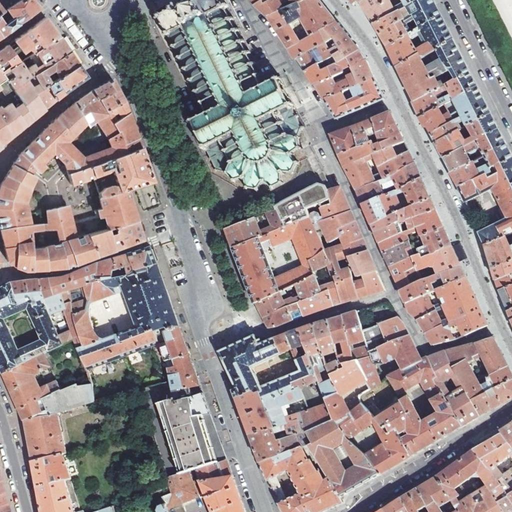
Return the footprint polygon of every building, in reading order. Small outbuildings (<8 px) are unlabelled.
[(21,0),(6,10),(12,19),(4,25),(0,18),(0,35),(1,37),(39,9),(38,8),(31,0),(21,0)] [(161,10),(157,11),(159,16),(158,17),(159,17),(157,18),(159,21),(160,21),(162,21),(168,33),(167,33),(167,34),(166,35),(167,38),(168,37),(169,38),(170,38),(175,47),(172,48),(173,50),(175,49),(180,58),(178,59),(179,61),(181,60),(186,69),(183,70),(185,73),(186,72),(191,81),(189,82),(190,84),(192,83),(196,92),(194,93),(195,95),(198,94),(202,103),(200,104),(201,107),(203,105),(207,114),(195,120),(194,117),(191,118),(192,121),(190,122),(191,125),(192,124),(195,129),(194,130),(195,131),(198,132),(201,138),(199,142),(199,143),(200,142),(203,148),(202,148),(203,151),(206,149),(210,159),(208,159),(209,161),(211,160),(216,170),(214,171),(215,172),(218,171),(225,174),(225,177),(227,176),(234,183),(233,184),(235,185),(236,184),(241,183),(241,185),(243,184),(246,187),(246,189),(247,190),(248,188),(256,190),(256,192),(259,192),(259,190),(263,186),(264,187),(266,185),(271,189),(272,191),(274,191),(273,188),(281,184),(283,186),(284,184),(283,183),(284,175),(285,176),(286,175),(285,174),(292,174),(293,175),(295,174),(293,171),(296,164),(298,164),(298,162),(296,162),(296,157),(297,156),(297,154),(300,152),(302,152),(302,151),(303,151),(303,150),(302,150),(302,149),(300,149),(299,140),(301,140),(301,139),(299,137),(302,129),(304,128),(304,126),(302,126),(298,118),(299,118),(298,115),(296,115),(292,107),(295,105),(294,103),(292,103),(281,81),(282,79),(281,78),(279,79),(277,76),(275,77),(276,80),(264,86),(260,78),(262,76),(261,74),(258,75),(254,66),(257,65),(255,62),(252,63),(248,55),(251,54),(250,51),(247,53),(243,44),(246,43),(245,40),(242,41),(238,33),(240,31),(239,29),(236,30),(232,22),(235,20),(233,17),(231,19),(227,10),(227,9),(227,8),(228,7),(227,5),(226,5),(225,4),(224,5),(221,0),(189,0),(180,5),(177,3),(176,2),(172,4),(171,8),(163,12),(163,11),(162,11),(161,10)] [(274,0),(265,5),(272,16),(272,17),(285,11),(286,12),(291,9),(290,7),(289,7),(284,10),(280,1),(282,0),(290,0),(295,7),(309,0),(274,0)] [(268,18),(296,60),(298,59),(297,58),(325,43),(326,43),(320,33),(337,23),(320,1),(318,0),(309,0),(295,7),(291,9),(286,12),(285,11),(272,17),(272,16),(268,18)] [(365,0),(360,4),(374,25),(406,8),(404,3),(394,8),(389,0),(365,0)] [(413,17),(414,21),(416,20),(421,29),(442,17),(433,0),(420,0),(407,7),(410,12),(413,17)] [(256,6),(268,18),(272,16),(265,5),(264,2),(256,6)] [(410,12),(407,7),(406,8),(374,25),(377,30),(380,35),(405,21),(402,16),(410,12)] [(5,12),(0,14),(0,18),(4,25),(12,19),(6,10),(4,11),(5,12)] [(407,25),(414,21),(413,17),(405,21),(380,35),(383,41),(388,49),(411,34),(407,25)] [(442,17),(421,29),(423,32),(430,45),(435,52),(437,51),(454,41),(450,34),(442,17)] [(46,19),(19,38),(25,46),(52,27),(51,27),(48,22),(46,19)] [(347,58),(360,52),(354,45),(352,42),(344,31),(337,23),(320,33),(326,43),(332,39),(335,44),(333,46),(334,48),(330,51),(334,56),(335,55),(338,63),(347,58)] [(75,25),(69,29),(77,40),(83,36),(75,25)] [(0,51),(0,70),(2,74),(11,68),(29,57),(36,53),(47,46),(59,37),(56,33),(53,28),(52,27),(25,46),(19,38),(15,40),(21,48),(15,52),(9,45),(0,51)] [(423,32),(421,29),(411,34),(388,49),(392,56),(398,67),(419,55),(420,57),(421,57),(429,56),(435,52),(430,45),(418,52),(411,40),(414,39),(414,40),(420,37),(420,35),(420,34),(423,32)] [(27,70),(32,77),(33,76),(69,52),(65,46),(61,39),(59,37),(47,46),(36,53),(29,57),(34,64),(27,68),(27,70)] [(442,60),(449,73),(451,72),(453,76),(456,81),(471,75),(463,59),(454,41),(437,51),(442,60)] [(325,61),(334,56),(330,51),(325,43),(297,58),(298,59),(304,69),(306,72),(319,65),(314,56),(319,53),(323,62),(325,61)] [(46,86),(53,82),(48,75),(54,71),(59,78),(78,65),(74,59),(71,54),(69,52),(33,76),(35,79),(40,87),(41,90),(46,86)] [(360,52),(347,58),(350,64),(350,66),(348,67),(350,69),(351,68),(367,60),(363,55),(360,52)] [(449,73),(442,60),(427,68),(421,57),(420,57),(419,55),(398,67),(407,85),(409,89),(413,98),(414,102),(446,87),(444,84),(442,82),(439,84),(437,79),(445,75),(449,73)] [(338,63),(341,68),(350,64),(347,58),(338,63)] [(354,74),(348,77),(349,80),(337,86),(336,83),(333,77),(315,86),(317,89),(324,100),(343,91),(350,88),(375,77),(369,64),(367,60),(351,68),(354,74)] [(341,68),(338,63),(329,68),(333,77),(343,72),(341,68)] [(53,82),(46,86),(56,100),(64,94),(64,92),(86,77),(82,71),(78,65),(59,78),(53,82)] [(306,72),(315,86),(333,77),(329,68),(322,71),(319,65),(306,72)] [(2,74),(8,81),(14,90),(24,83),(11,68),(2,74)] [(53,82),(59,78),(54,71),(48,75),(53,82)] [(451,96),(454,101),(455,100),(478,88),(476,85),(471,75),(456,81),(447,86),(450,92),(451,96)] [(347,100),(343,91),(324,100),(331,110),(337,119),(385,99),(376,80),(375,79),(375,77),(350,88),(354,97),(347,100)] [(348,77),(336,83),(337,86),(349,80),(348,77)] [(92,91),(74,104),(82,118),(88,113),(91,118),(95,124),(98,122),(109,115),(108,112),(124,101),(112,79),(108,82),(94,90),(92,91)] [(15,109),(26,125),(48,107),(38,92),(41,90),(40,87),(34,91),(27,81),(24,83),(14,90),(22,103),(15,109)] [(46,86),(41,90),(38,92),(48,107),(56,100),(46,86)] [(450,92),(447,86),(446,87),(414,102),(413,103),(417,112),(420,119),(438,109),(454,101),(451,96),(438,102),(436,98),(450,92)] [(350,88),(343,91),(347,100),(354,97),(350,88)] [(455,100),(460,111),(464,118),(469,127),(471,126),(471,125),(491,114),(480,91),(478,88),(455,100)] [(128,114),(124,101),(108,112),(109,115),(98,122),(106,137),(116,132),(113,125),(128,114)] [(15,227),(28,226),(24,203),(35,174),(29,172),(33,166),(37,169),(43,162),(41,160),(50,149),(65,163),(72,185),(93,177),(89,168),(140,148),(137,139),(133,128),(128,114),(113,125),(116,132),(106,137),(109,147),(80,158),(73,136),(85,122),(82,118),(74,104),(60,115),(20,155),(0,185),(0,228),(1,231),(15,227)] [(0,117),(13,136),(26,125),(15,109),(13,111),(10,107),(1,111),(0,109),(0,117)] [(438,109),(420,119),(425,128),(426,129),(428,128),(429,130),(433,136),(457,120),(464,118),(460,111),(452,116),(450,113),(442,116),(438,109)] [(82,118),(85,122),(91,118),(88,113),(82,118)] [(377,133),(397,125),(396,122),(391,113),(377,118),(364,123),(370,137),(372,136),(377,133)] [(475,138),(477,142),(478,142),(499,130),(497,126),(491,114),(471,125),(471,126),(469,127),(475,138)] [(0,145),(5,142),(13,136),(0,117),(0,145)] [(462,130),(457,120),(433,136),(435,140),(437,144),(459,132),(462,130)] [(98,122),(95,124),(89,128),(88,128),(97,143),(106,137),(98,122)] [(370,137),(364,123),(356,126),(353,127),(361,147),(372,142),(370,137)] [(382,144),(385,151),(390,149),(405,142),(403,138),(401,133),(397,125),(377,133),(382,144)] [(361,147),(353,127),(342,132),(331,136),(340,155),(361,147)] [(499,130),(478,142),(480,148),(485,156),(507,145),(505,141),(499,130)] [(477,142),(475,138),(465,143),(459,132),(437,144),(443,156),(444,159),(477,142)] [(375,155),(378,154),(376,147),(373,142),(372,142),(361,147),(340,155),(356,189),(358,192),(381,181),(387,179),(385,176),(378,180),(370,161),(377,158),(375,155)] [(471,152),(480,148),(478,142),(477,142),(444,159),(451,171),(452,173),(473,164),(470,157),(471,156),(472,154),(471,152)] [(378,154),(385,151),(382,144),(376,147),(378,154)] [(485,156),(486,158),(487,160),(490,166),(491,169),(496,167),(511,159),(511,155),(511,154),(507,145),(485,156)] [(152,182),(140,148),(89,168),(93,177),(94,178),(108,173),(111,169),(118,188),(113,187),(105,189),(101,193),(102,196),(127,189),(131,188),(140,185),(152,182)] [(385,176),(387,179),(393,176),(415,165),(410,152),(395,160),(390,149),(385,151),(378,154),(375,155),(377,158),(385,176)] [(487,160),(486,158),(473,164),(452,173),(458,185),(459,187),(486,176),(497,171),(497,170),(496,167),(491,169),(490,166),(478,171),(476,166),(487,160)] [(492,190),(506,221),(511,235),(511,234),(511,159),(496,167),(497,170),(497,171),(486,176),(492,190)] [(393,176),(396,182),(399,189),(400,189),(422,179),(419,172),(415,165),(393,176)] [(381,181),(384,187),(396,182),(393,176),(387,179),(381,181)] [(492,190),(486,176),(459,187),(464,199),(466,203),(492,190)] [(400,189),(402,192),(402,193),(404,194),(406,194),(412,206),(431,198),(428,192),(422,179),(400,189)] [(381,197),(387,194),(386,192),(384,187),(381,181),(358,192),(359,195),(364,205),(381,197)] [(327,192),(328,192),(327,189),(327,187),(319,185),(276,207),(277,211),(278,211),(285,228),(310,218),(309,215),(307,210),(323,203),(325,208),(333,205),(327,192)] [(312,222),(313,225),(352,212),(351,210),(346,199),(340,186),(338,186),(339,188),(332,191),(328,192),(327,192),(333,205),(325,208),(309,215),(310,218),(312,222)] [(131,203),(127,189),(102,196),(100,197),(103,208),(98,210),(101,217),(105,216),(109,229),(137,221),(131,203)] [(404,210),(396,194),(395,191),(390,193),(387,194),(381,197),(389,217),(395,214),(404,210)] [(366,209),(373,225),(389,217),(381,197),(364,205),(366,209)] [(395,214),(399,223),(400,225),(406,222),(407,223),(410,228),(407,229),(409,232),(416,229),(418,228),(414,220),(436,210),(433,204),(431,198),(412,206),(404,210),(395,214)] [(54,230),(60,243),(62,253),(54,254),(52,244),(42,246),(43,251),(32,253),(31,248),(31,242),(5,247),(8,263),(9,264),(11,265),(24,270),(26,270),(66,268),(97,256),(89,235),(83,238),(86,246),(81,248),(77,239),(70,206),(41,213),(46,225),(40,225),(41,231),(54,230)] [(418,228),(416,229),(417,232),(420,238),(422,237),(444,228),(440,218),(436,210),(414,220),(418,228)] [(234,250),(285,228),(278,211),(277,211),(273,211),(267,213),(273,227),(268,229),(268,227),(265,228),(266,230),(261,232),(256,218),(227,230),(230,240),(234,250)] [(326,229),(331,242),(341,237),(339,230),(351,225),(356,222),(355,220),(352,212),(313,225),(317,233),(326,229)] [(399,223),(395,214),(389,217),(373,225),(374,229),(376,233),(395,225),(399,223)] [(317,233),(313,225),(312,222),(310,218),(285,228),(234,250),(243,273),(242,274),(244,280),(246,285),(247,285),(254,304),(257,303),(284,292),(295,287),(316,278),(314,273),(309,262),(314,260),(318,257),(324,251),(317,233)] [(138,224),(137,221),(109,229),(89,235),(97,256),(119,248),(119,249),(137,243),(141,240),(143,240),(139,228),(138,224)] [(511,235),(506,221),(479,233),(485,245),(506,238),(511,235)] [(333,264),(338,262),(346,258),(349,257),(350,257),(369,252),(360,230),(356,222),(351,225),(339,230),(341,237),(331,242),(332,243),(341,239),(344,246),(325,253),(330,266),(333,264)] [(1,231),(5,247),(31,242),(29,232),(41,231),(40,225),(28,226),(15,227),(1,231)] [(381,243),(399,235),(397,230),(395,225),(376,233),(379,240),(381,243)] [(418,249),(419,252),(420,255),(422,259),(434,254),(435,252),(452,245),(447,236),(444,228),(422,237),(425,246),(418,249)] [(408,236),(407,233),(406,232),(403,234),(399,235),(381,243),(383,251),(384,254),(411,242),(408,236)] [(83,238),(77,239),(81,248),(86,246),(83,238)] [(511,246),(510,248),(506,238),(485,245),(487,255),(488,256),(492,269),(511,259),(511,246)] [(390,268),(410,259),(409,257),(406,250),(416,246),(414,241),(411,242),(384,254),(389,264),(390,268)] [(60,243),(52,244),(54,254),(62,253),(60,243)] [(414,258),(420,272),(431,267),(436,270),(439,276),(442,275),(462,268),(455,254),(452,245),(435,252),(434,254),(422,259),(420,255),(416,257),(414,258)] [(146,251),(114,260),(117,272),(127,269),(129,276),(134,274),(135,271),(158,265),(157,263),(155,257),(152,249),(146,251)] [(333,281),(335,280),(334,279),(338,277),(333,264),(330,266),(325,253),(324,251),(318,257),(314,260),(309,262),(314,273),(327,267),(333,281)] [(350,257),(357,278),(378,271),(369,252),(350,257)] [(420,272),(414,258),(410,259),(390,268),(398,282),(402,292),(424,282),(420,272)] [(511,259),(492,269),(496,281),(511,275),(511,259)] [(99,265),(99,283),(108,281),(109,283),(116,280),(114,273),(117,272),(114,260),(99,265)] [(336,283),(342,304),(359,299),(352,279),(349,270),(342,273),(338,262),(333,264),(338,277),(334,279),(335,280),(336,283)] [(68,279),(61,279),(62,294),(61,294),(63,299),(72,296),(70,291),(85,287),(99,283),(99,265),(68,279)] [(109,283),(108,281),(99,283),(85,287),(89,301),(73,307),(76,322),(84,348),(78,351),(86,368),(92,384),(93,386),(94,402),(100,400),(98,385),(100,384),(93,368),(159,345),(160,347),(169,344),(165,333),(180,328),(169,296),(158,265),(135,271),(134,274),(129,276),(116,280),(109,283)] [(462,268),(442,275),(443,278),(445,283),(440,285),(441,289),(467,278),(464,274),(462,268)] [(352,279),(359,299),(386,291),(382,281),(378,271),(357,278),(352,279)] [(511,275),(496,281),(498,287),(505,303),(511,320),(511,275)] [(263,316),(265,319),(275,314),(299,304),(330,292),(328,286),(320,289),(316,278),(295,287),(300,298),(293,301),(292,299),(284,303),(282,297),(286,296),(284,292),(257,303),(263,316)] [(436,281),(435,278),(427,281),(424,282),(402,292),(410,314),(419,321),(433,346),(453,341),(449,331),(450,328),(452,327),(450,322),(443,326),(437,312),(436,308),(431,306),(427,295),(435,291),(433,286),(436,284),(437,281),(436,281)] [(467,278),(441,289),(437,291),(450,322),(452,327),(459,324),(465,336),(488,326),(481,311),(467,278)] [(13,284),(0,291),(0,365),(4,374),(44,353),(48,352),(75,342),(78,351),(84,348),(76,322),(73,307),(66,309),(63,299),(61,294),(62,294),(61,279),(13,284)] [(330,292),(334,306),(342,304),(336,283),(328,286),(330,292)] [(330,292),(299,304),(305,317),(319,311),(334,306),(330,292)] [(301,311),(304,317),(305,317),(299,304),(275,314),(265,319),(267,322),(269,327),(270,328),(278,327),(294,321),(291,315),(301,311)] [(291,315),(294,321),(296,320),(304,317),(301,311),(291,315)] [(344,316),(341,317),(351,347),(366,341),(363,332),(357,314),(357,312),(344,316)] [(331,320),(327,321),(331,331),(335,344),(344,341),(347,347),(345,348),(344,351),(346,356),(342,357),(340,349),(337,350),(337,352),(340,361),(338,362),(341,371),(345,369),(344,364),(355,361),(352,351),(351,347),(341,317),(331,320)] [(399,319),(363,332),(366,341),(368,346),(370,351),(382,347),(379,337),(386,335),(389,344),(409,337),(403,324),(399,319)] [(315,325),(312,325),(323,356),(337,352),(337,350),(335,344),(331,331),(327,321),(315,325)] [(308,356),(316,375),(319,374),(327,371),(328,370),(327,366),(323,356),(312,325),(301,330),(298,331),(308,356)] [(188,350),(180,328),(165,333),(169,344),(160,347),(165,362),(174,359),(174,360),(189,355),(188,350)] [(281,356),(293,351),(297,349),(301,347),(306,357),(308,356),(298,331),(284,336),(274,340),(281,356)] [(255,336),(220,352),(234,383),(231,386),(233,390),(236,398),(257,390),(262,400),(300,389),(316,383),(316,385),(319,384),(316,375),(308,356),(306,357),(301,359),(297,361),(301,371),(261,387),(252,368),(281,356),(274,340),(262,344),(261,339),(256,341),(255,336)] [(420,357),(409,337),(389,344),(382,347),(370,351),(371,356),(357,360),(367,380),(365,381),(370,389),(380,382),(375,365),(385,364),(397,359),(403,370),(422,361),(420,357)] [(463,348),(446,352),(457,375),(464,387),(467,393),(480,387),(469,363),(474,361),(473,357),(482,353),(483,356),(492,376),(509,367),(502,354),(496,341),(494,338),(463,348)] [(368,346),(352,351),(355,361),(357,360),(371,356),(370,351),(368,346)] [(24,417),(24,420),(48,411),(43,398),(62,392),(57,381),(41,390),(35,376),(51,368),(54,366),(48,352),(44,353),(4,374),(20,408),(24,417)] [(446,352),(428,358),(461,427),(477,417),(480,416),(471,400),(467,393),(464,387),(451,394),(444,383),(457,375),(446,352)] [(200,386),(191,360),(189,355),(174,360),(176,367),(169,370),(172,383),(176,402),(191,399),(192,399),(190,390),(200,386)] [(428,358),(422,361),(403,370),(388,377),(399,395),(422,382),(439,413),(423,423),(409,397),(402,401),(403,402),(376,419),(376,420),(384,429),(388,426),(392,433),(398,429),(412,456),(453,432),(461,427),(428,358)] [(363,383),(365,381),(367,380),(357,360),(355,361),(344,364),(345,369),(341,371),(330,376),(333,381),(339,392),(325,398),(327,405),(336,419),(349,440),(374,423),(377,426),(385,443),(366,456),(380,475),(384,473),(412,456),(398,429),(392,433),(388,426),(384,429),(376,420),(376,419),(364,404),(362,405),(350,413),(341,396),(363,383)] [(338,362),(327,366),(328,370),(327,371),(330,376),(341,371),(338,362)] [(485,389),(483,386),(480,387),(467,393),(471,400),(511,380),(511,372),(511,373),(509,367),(492,376),(487,378),(489,384),(493,382),(494,384),(485,389)] [(511,380),(471,400),(480,416),(504,404),(511,399),(511,380)] [(333,381),(323,385),(320,386),(325,398),(339,392),(333,381)] [(195,418),(191,399),(176,402),(172,383),(139,391),(146,413),(160,409),(180,475),(188,472),(196,470),(227,461),(219,439),(212,419),(210,415),(195,418)] [(64,454),(64,455),(67,454),(67,453),(58,415),(60,412),(94,402),(93,386),(83,388),(80,389),(79,386),(62,392),(43,398),(48,411),(24,420),(31,458),(32,462),(64,454)] [(257,390),(236,398),(240,409),(248,429),(249,432),(250,436),(300,420),(298,416),(302,415),(301,412),(296,414),(296,415),(286,418),(282,408),(304,400),(300,389),(262,400),(257,390)] [(360,402),(361,404),(370,397),(366,391),(362,393),(359,396),(359,399),(360,402)] [(192,399),(191,399),(195,418),(210,415),(203,394),(192,399)] [(336,419),(327,405),(309,412),(307,413),(302,415),(298,416),(300,420),(305,431),(336,419)] [(305,431),(303,432),(308,444),(316,456),(328,474),(329,476),(340,498),(341,497),(345,495),(373,479),(373,480),(376,478),(380,476),(380,475),(366,456),(349,440),(336,419),(305,431)] [(287,429),(290,437),(303,432),(305,431),(300,420),(250,436),(255,450),(260,463),(294,450),(289,437),(276,442),(274,434),(287,429)] [(497,434),(499,436),(511,453),(511,423),(511,425),(497,434)] [(276,442),(289,437),(290,437),(287,429),(274,434),(276,442)] [(303,432),(290,437),(289,437),(294,450),(303,446),(308,444),(303,432)] [(496,475),(494,476),(501,486),(507,494),(511,491),(511,453),(499,436),(488,443),(474,451),(488,469),(494,466),(511,456),(511,457),(511,469),(501,476),(497,478),(496,475)] [(318,472),(311,458),(309,459),(303,446),(294,450),(260,463),(275,496),(279,504),(283,511),(324,511),(344,503),(341,497),(340,498),(329,476),(324,478),(320,471),(318,472)] [(464,458),(438,477),(451,500),(455,507),(459,504),(454,497),(457,495),(454,489),(478,474),(487,487),(490,492),(501,486),(494,476),(488,469),(474,451),(464,458)] [(64,454),(32,462),(37,488),(41,511),(73,511),(65,482),(71,480),(64,455),(64,454)] [(164,506),(166,511),(244,511),(229,465),(227,461),(196,470),(212,511),(182,511),(179,506),(198,497),(197,494),(192,483),(188,472),(180,475),(166,479),(165,479),(168,488),(170,495),(161,500),(164,506)] [(494,466),(488,469),(494,476),(496,475),(497,478),(501,476),(494,466)] [(441,511),(439,508),(451,500),(438,477),(426,484),(401,499),(407,511),(441,511)] [(192,483),(197,494),(200,492),(196,483),(195,482),(192,483)] [(490,492),(504,511),(511,511),(511,504),(505,495),(507,494),(501,486),(490,492)] [(489,493),(482,497),(481,498),(482,501),(481,502),(482,504),(479,506),(472,496),(459,504),(455,507),(457,511),(504,511),(490,492),(487,487),(485,488),(489,493)] [(479,492),(472,496),(479,506),(482,504),(481,502),(482,501),(481,498),(482,497),(479,492)] [(407,511),(401,499),(387,508),(384,510),(385,511),(407,511)] [(0,511),(8,511),(6,502),(0,504),(0,511)]
